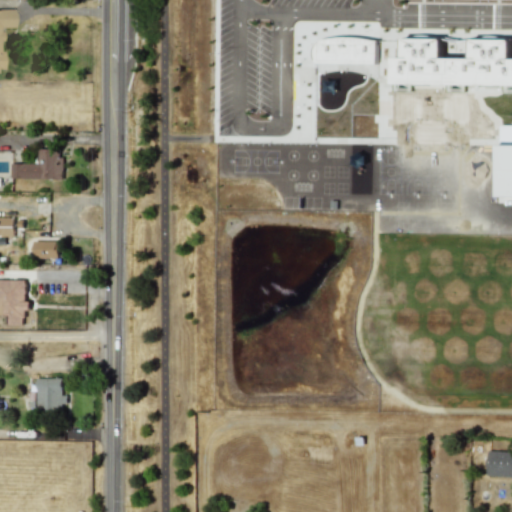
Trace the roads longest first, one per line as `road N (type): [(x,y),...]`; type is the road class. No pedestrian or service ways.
road 1 (tertiary): [(116,334),(118,0)]
road 2 (tertiary): [(115,511),(116,334)]
